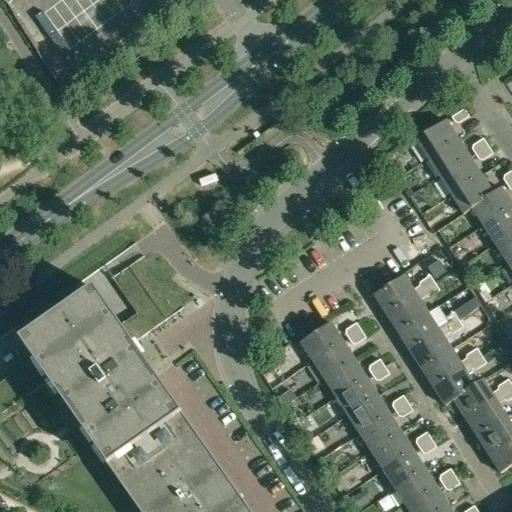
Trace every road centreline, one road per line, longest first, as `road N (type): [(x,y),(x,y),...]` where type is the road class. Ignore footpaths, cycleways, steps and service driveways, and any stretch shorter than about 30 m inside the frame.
road 1 (secondary): [(0,255),(335,0)]
road 2 (residential): [(232,288),(247,250),(272,219),(450,64)]
road 3 (residential): [(322,511),(235,376),(227,337),(232,288)]
